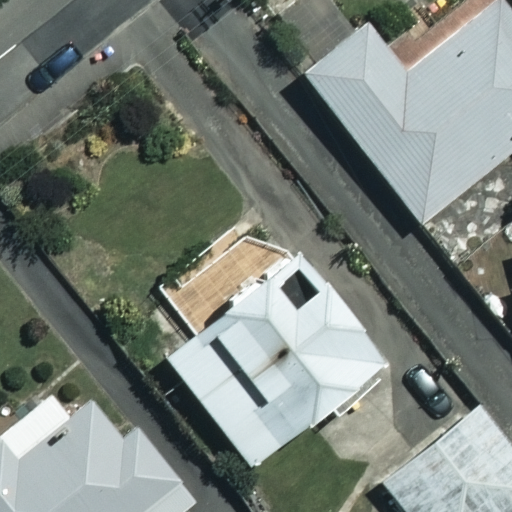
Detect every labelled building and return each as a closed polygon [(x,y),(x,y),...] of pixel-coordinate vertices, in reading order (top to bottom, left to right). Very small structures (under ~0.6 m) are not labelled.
[(511,141),(511,34),(485,1),(395,73),(354,22),(291,72),(411,222),(511,141)] [(511,246),(496,252),(511,303),(511,246)] [(372,364),(287,256),(157,358),(243,467),(372,364)] [(113,436),(68,376),(0,426),(0,511),(176,511),(186,505),(127,425),(113,436)] [(511,511),(511,457),(473,404),(373,476),(399,511),(511,511)]
